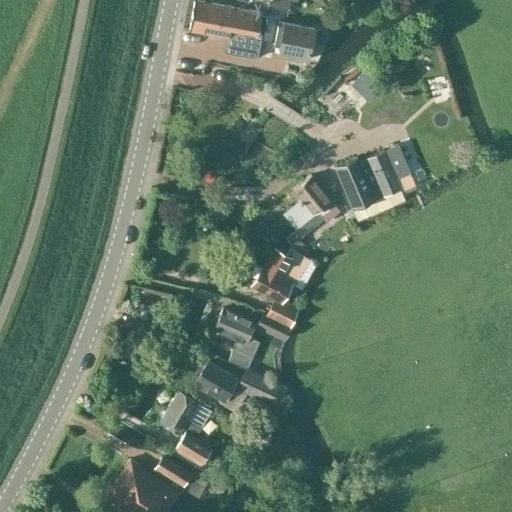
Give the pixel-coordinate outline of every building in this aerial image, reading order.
[(256,33),(260,12),(194,0),(189,30),(227,37),(225,49),(254,54),(258,33),(256,33)] [(287,8),(288,0),(267,0),(267,5),(287,8)] [(307,60),(313,28),(279,22),(274,45),(279,46),(277,54),(307,60)] [(356,156),(333,166),(343,188),(349,201),(352,208),(375,198),(370,188),(398,176),(384,144),(356,156)] [(338,209),(349,201),(343,188),(330,199),(310,175),(293,189),(300,198),(282,213),(295,229),(316,211),(325,221),(339,210),(338,209)] [(262,313),(289,327),(290,326),(288,326),(294,314),(293,314),(295,308),(280,300),(291,282),(294,284),(309,258),(290,247),(286,254),(274,247),(263,267),(262,266),(261,267),(255,264),(249,274),(256,277),(251,285),(279,301),(278,305),(271,301),(265,314),(262,312),(262,313)] [(228,360),(246,368),(251,356),(258,341),(247,336),(253,321),(222,307),(213,328),(237,338),(233,348),(228,360)] [(283,340),(289,327),(262,313),(255,326),(283,340)] [(206,359),(193,382),(223,399),(221,403),(234,411),(246,392),(268,401),(269,400),(278,404),(286,387),(246,368),(241,379),(236,377),(206,359)] [(177,390),(159,421),(182,434),(174,449),(197,462),(200,464),(212,444),(195,434),(209,410),(196,402),(197,401),(177,390)] [(162,455),(150,472),(129,458),(101,502),(116,511),(165,511),(181,486),(198,497),(204,488),(188,478),(190,473),(162,455)]
